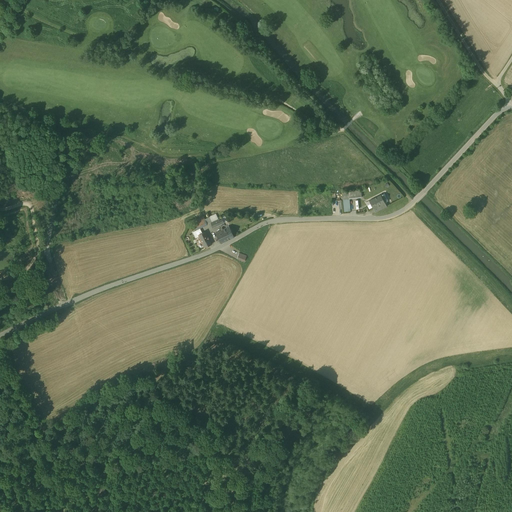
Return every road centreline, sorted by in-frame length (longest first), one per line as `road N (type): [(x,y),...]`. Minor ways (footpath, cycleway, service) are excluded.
road 1 (unclassified): [(423,191),(380,218),(268,221),(0,335)]
road 2 (residential): [(511,105),(423,191)]
